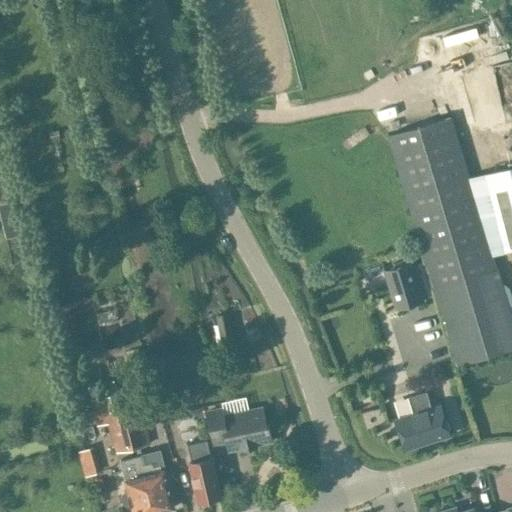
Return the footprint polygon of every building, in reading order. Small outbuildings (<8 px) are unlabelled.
[(511,311),(452,114),(389,134),(386,134),(456,366),(511,348),(511,311)] [(424,300),(413,261),(384,270),(396,308),(424,300)] [(216,317),(211,318),(216,342),(221,341),(223,349),(237,346),(230,311),(215,314),(216,317)] [(440,405),(432,407),(426,389),(408,395),(413,412),(398,417),(407,446),(449,434),(440,405)] [(150,443),(145,422),(140,403),(139,403),(138,397),(124,400),(125,406),(114,409),(110,394),(90,399),(97,425),(108,422),(115,451),(150,443)] [(140,403),(145,422),(158,419),(153,400),(140,403)] [(263,406),(232,413),(223,414),(222,407),(207,410),(214,441),(227,439),(229,448),(242,446),(242,448),(256,445),(256,443),(273,439),(269,422),(267,423),(263,406)] [(198,500),(201,499),(201,501),(204,503),(208,502),(210,499),(209,497),(221,495),(212,456),(210,456),(206,439),(188,443),(192,461),(189,461),(198,500)] [(141,453),(156,511),(175,506),(165,466),(160,448),(141,453)] [(151,511),(156,511),(141,453),(120,459),(127,490),(123,491),(121,495),(123,503),(127,505),(131,504),(133,511),(151,511)]
